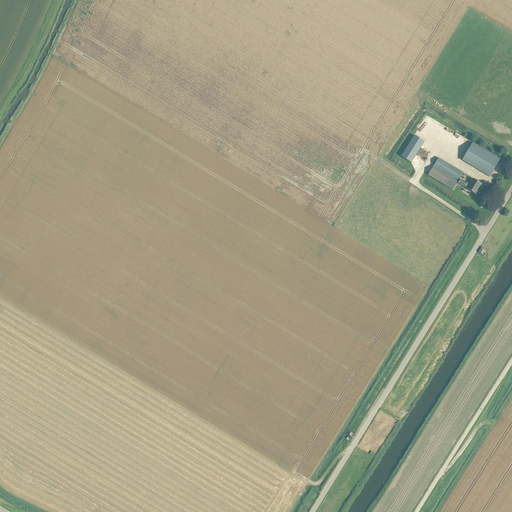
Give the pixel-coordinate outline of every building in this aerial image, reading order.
[(431,147),(420,141),(407,163),(418,169),(431,147)] [(489,176),(500,159),(473,143),(463,161),(489,176)] [(458,181),(463,173),(438,158),(433,166),(453,178),(458,181)] [(428,175),(445,186),(452,190),(458,181),(433,166),(428,175)] [(482,184),(478,182),(472,178),(469,184),(461,179),(458,184),(476,194),(482,184)]
